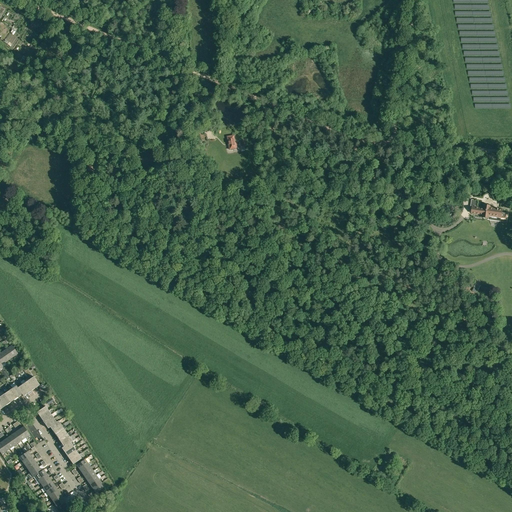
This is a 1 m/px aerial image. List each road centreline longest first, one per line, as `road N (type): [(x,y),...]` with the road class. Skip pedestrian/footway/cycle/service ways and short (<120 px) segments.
road 1 (track): [(393,143),(356,138),(21,0)]
road 2 (unclassified): [(393,143),(415,0)]
